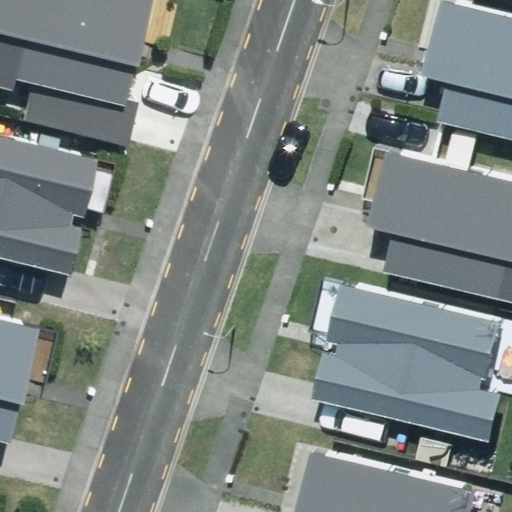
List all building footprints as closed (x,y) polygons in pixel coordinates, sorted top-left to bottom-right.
[(1,65),(120,92),(130,47),(139,49),(151,0),(0,0),(0,19),(15,22),(1,65)] [(511,16),(459,3),(439,78),(471,87),(460,130),(511,143),(511,16)] [(85,220),(101,167),(0,136),(0,273),(86,299),(101,250),(67,237),(75,216),(85,220)] [(511,183),(399,154),(380,228),(409,236),(399,277),(511,306),(511,183)] [(494,317),(334,278),(321,331),(342,336),(338,352),(323,348),(310,401),(485,443),(497,393),(477,388),(494,317)] [(0,391),(15,392),(30,330),(0,322),(0,391)] [(485,511),(489,495),(331,459),(318,511),(485,511)]
